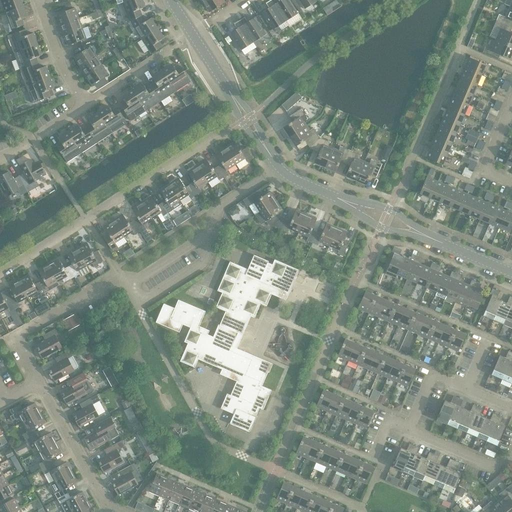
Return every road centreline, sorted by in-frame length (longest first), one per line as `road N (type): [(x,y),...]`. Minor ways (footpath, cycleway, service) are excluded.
road 1 (tertiary): [(511,273),(278,167)]
road 2 (residential): [(41,382),(15,337),(123,277)]
road 3 (residential): [(86,219),(230,131)]
road 4 (residential): [(125,511),(107,504),(41,382)]
